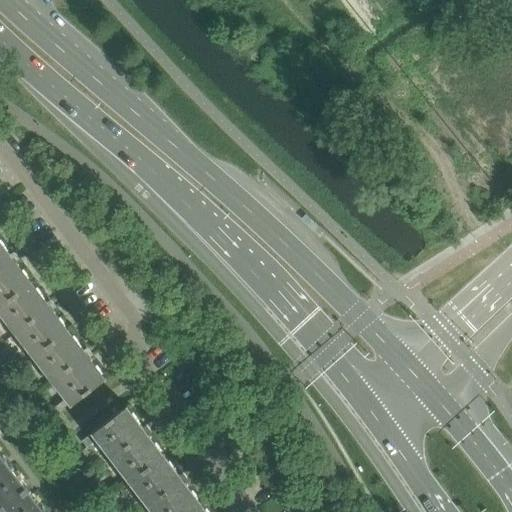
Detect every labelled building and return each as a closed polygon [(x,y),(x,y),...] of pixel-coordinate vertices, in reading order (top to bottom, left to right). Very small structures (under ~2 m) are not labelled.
[(0,306),(32,282),(14,258),(0,240),(0,306)] [(69,330),(50,306),(32,282),(0,306),(0,309),(35,356),(69,330)] [(35,356),(69,400),(67,397),(56,406),(61,412),(72,404),(73,404),(106,379),(69,330),(35,356)] [(98,439),(97,437),(97,436),(131,481),(165,455),(149,435),(152,432),(150,429),(147,425),(144,428),(127,406),(94,432),(83,441),(88,447),(98,439)] [(0,506),(27,486),(0,450),(0,506)] [(186,482),(189,480),(183,473),(180,475),(165,455),(131,481),(155,511),(189,511),(201,503),(186,482)] [(0,511),(46,511),(27,486),(0,506),(0,511)] [(208,511),(201,503),(189,511),(208,511)]
